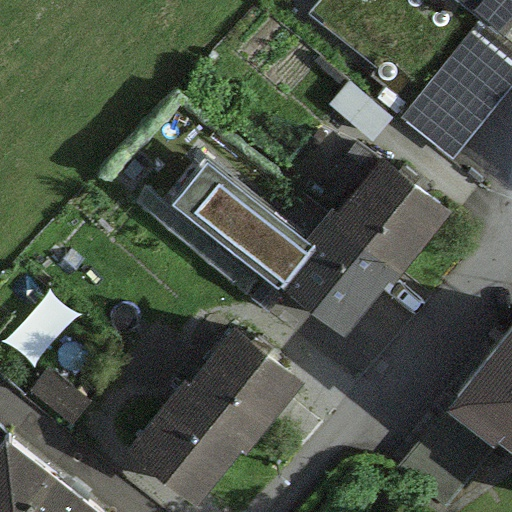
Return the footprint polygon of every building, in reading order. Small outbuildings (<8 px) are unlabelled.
[(511,8),(511,0),(480,0),(504,19),(511,8)] [(404,108),(456,151),(511,82),(511,47),(477,19),(404,108)] [(395,272),(450,204),(379,147),(324,216),(395,272)] [(274,269),(344,326),(389,271),(320,214),(274,269)] [(511,308),(448,394),(394,465),(443,502),(497,430),(511,441),(511,308)] [(248,443),(303,376),(232,318),(177,386),(248,443)] [(127,440),(197,498),(243,442),(173,384),(127,440)] [(107,511),(9,436),(0,447),(0,511),(107,511)]
